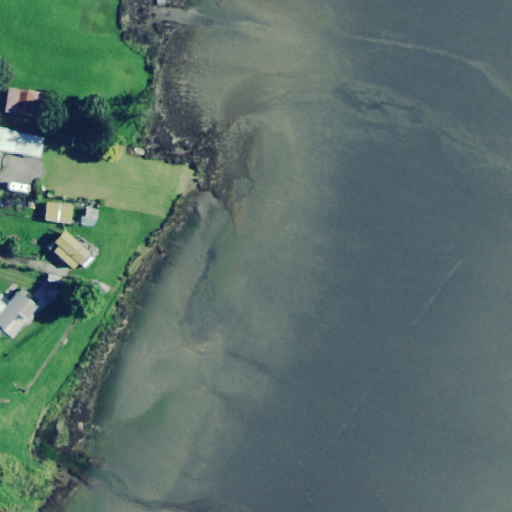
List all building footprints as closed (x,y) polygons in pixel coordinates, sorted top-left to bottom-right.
[(40,92),(7,88),(4,112),(36,116),(40,92)] [(41,135),(0,128),(0,150),(38,157),(41,135)] [(73,205),(46,201),(44,220),(70,223),(73,205)] [(89,226),(90,220),(96,220),(97,208),(85,207),(85,216),(82,216),(81,225),(89,226)] [(74,241),(62,231),(48,248),(71,268),(76,262),(83,268),(92,258),(85,252),(90,245),(78,236),(74,241)] [(60,275),(47,273),(46,282),(59,283),(60,275)] [(37,307),(27,299),(29,297),(18,288),(9,299),(1,293),(0,294),(0,327),(12,338),(23,325),(13,317),(16,313),(26,321),(37,307)]
